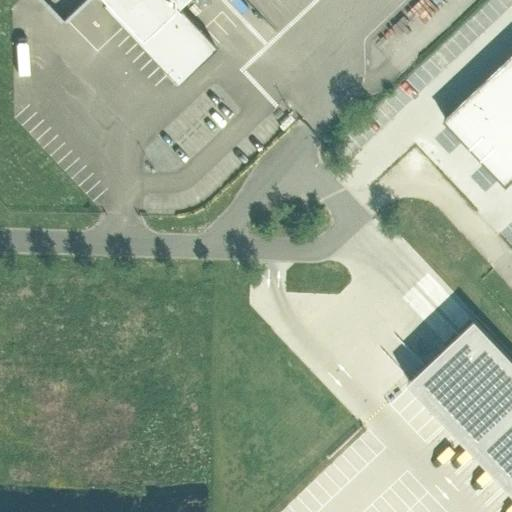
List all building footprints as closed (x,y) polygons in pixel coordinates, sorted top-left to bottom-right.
[(102,0),(100,2),(176,82),(215,45),(176,4),(180,0),(102,0)] [(511,57),(510,56),(489,76),(511,100),(511,57)] [(498,129),(511,116),(511,100),(489,76),(467,97),(498,129)] [(498,129),(467,97),(446,117),(476,150),(498,129)] [(511,116),(498,129),(511,144),(511,116)] [(511,177),(511,144),(498,129),(476,150),(507,182),(511,177)] [(511,352),(476,315),(409,379),(511,488),(511,352)] [(294,411),(314,395),(288,359),(267,375),(294,411)]
